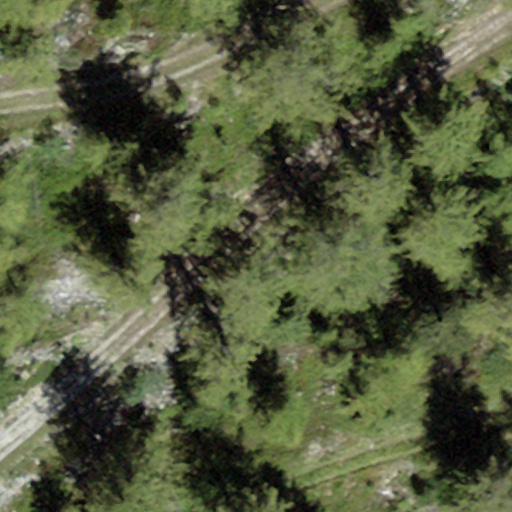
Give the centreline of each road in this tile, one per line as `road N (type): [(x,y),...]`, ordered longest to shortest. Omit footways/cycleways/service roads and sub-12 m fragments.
road 1 (track): [(0,444),(172,302),(317,165),(511,21)]
road 2 (track): [(322,0),(161,70),(0,105)]
road 3 (track): [(206,511),(511,414)]
